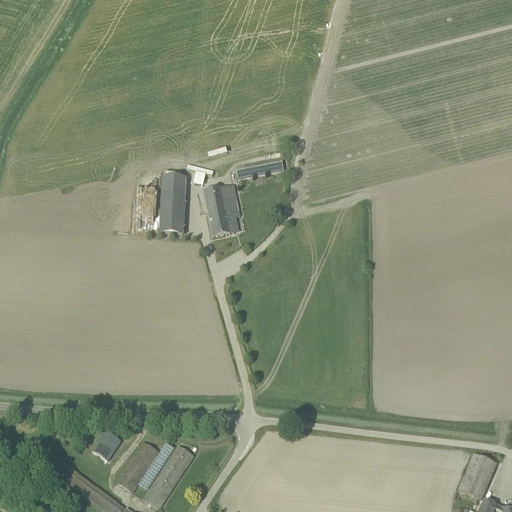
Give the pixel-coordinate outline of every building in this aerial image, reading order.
[(281,160),(276,161),(235,170),(238,185),(284,176),(281,160)] [(202,193),(211,238),(211,240),(236,235),(233,220),(240,218),(233,187),(202,193)] [(161,196),(159,237),(182,238),(185,197),(161,196)] [(121,442),(105,433),(93,454),(109,463),(121,442)] [(177,448),(142,502),(156,511),(158,511),(193,459),(177,448)] [(473,457),(468,468),(458,493),(481,502),(496,467),(473,457)] [(479,511),(506,511),(502,510),(483,502),(479,511)]
